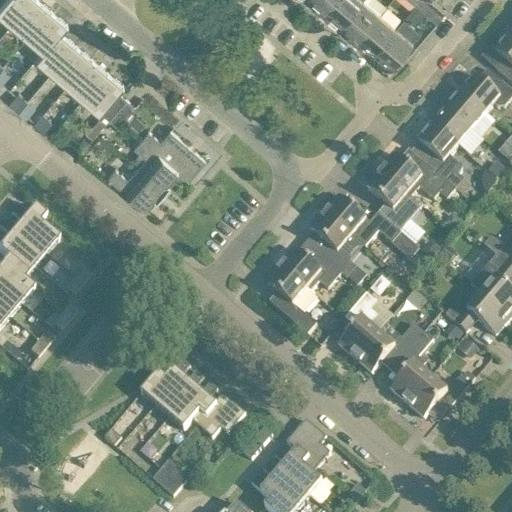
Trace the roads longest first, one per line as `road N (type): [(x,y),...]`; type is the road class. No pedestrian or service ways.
road 1 (residential): [(429,489),(207,291)]
road 2 (residential): [(305,182),(104,11)]
road 3 (residential): [(207,291),(19,134)]
road 4 (residential): [(372,103),(253,0)]
road 5 (residential): [(372,103),(410,87),(485,0)]
road 6 (residential): [(207,291),(305,182)]
road 7 (residential): [(429,489),(511,392)]
